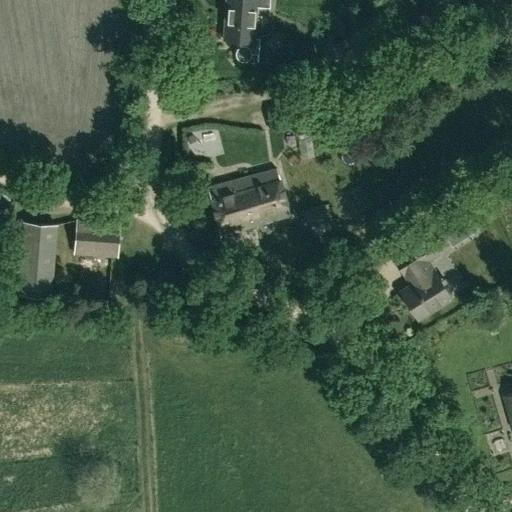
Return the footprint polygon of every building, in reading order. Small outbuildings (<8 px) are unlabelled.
[(268,7),(268,0),(226,0),(224,37),(243,38),(243,45),(242,44),(238,46),(235,49),(234,52),(235,56),(238,59),(241,61),(245,60),(249,57),(250,53),(257,54),(259,38),(255,38),(258,7),(268,7)] [(458,62),(499,46),(491,25),(462,35),(464,41),(452,45),(458,62)] [(364,101),(398,89),(392,72),(358,84),(364,101)] [(272,127),(312,122),(309,97),(269,103),(272,127)] [(307,142),(325,137),(321,124),(303,129),(307,142)] [(208,185),(221,234),(291,213),(278,166),(208,185)] [(327,217),(323,204),(300,211),(305,228),(308,227),(309,229),(312,238),(332,232),(330,226),(334,225),(331,216),(327,217)] [(117,258),(119,222),(75,219),(73,254),(117,258)] [(50,297),(53,263),(56,222),(23,220),(18,293),(50,297)] [(417,318),(451,296),(428,259),(438,253),(427,236),(393,257),(410,284),(400,291),(417,318)]
